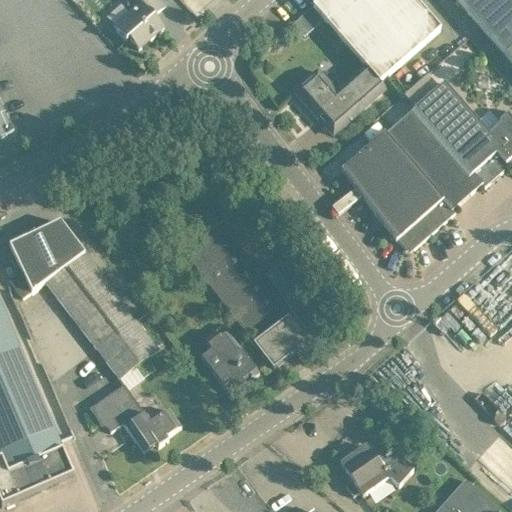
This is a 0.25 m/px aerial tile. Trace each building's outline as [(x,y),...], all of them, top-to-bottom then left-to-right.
[(162,6),(156,0),(127,0),(127,4),(127,7),(128,11),(130,14),(113,29),(126,44),(129,41),(139,52),(141,50),(148,50),(149,43),(164,30),(152,16),(162,6)] [(365,69),(378,85),(440,30),(413,0),(323,0),(313,9),(365,69)] [(511,0),(454,0),(511,65),(511,0)] [(384,92),(378,85),(365,69),(337,94),(318,73),(295,93),(319,121),(324,116),(329,123),(324,127),(333,137),(348,124),(345,121),(348,119),(351,122),(384,92)] [(511,114),(511,113),(499,124),(501,126),(489,137),(444,85),(400,124),(385,137),(357,160),(341,172),(396,244),(398,243),(405,252),(414,252),(455,216),(453,213),(482,187),(484,190),(509,169),(507,166),(511,160),(511,114)] [(0,139),(7,136),(10,128),(0,104),(0,139)] [(18,266),(20,271),(31,295),(85,256),(60,223),(9,248),(18,266)] [(221,225),(206,237),(183,254),(273,371),(311,342),(221,225)] [(95,349),(134,320),(85,256),(31,295),(32,296),(46,285),(95,349)] [(158,276),(143,286),(149,294),(163,284),(158,276)] [(0,460),(0,461),(0,460),(0,505),(1,509),(73,478),(0,308),(0,460)] [(158,353),(134,320),(95,349),(108,365),(119,381),(158,353)] [(202,361),(224,390),(231,386),(234,391),(234,396),(259,377),(230,338),(229,339),(221,328),(213,335),(213,336),(204,342),(212,353),(202,361)] [(138,442),(141,447),(142,447),(143,448),(144,449),(145,449),(146,449),(147,449),(149,448),(154,444),(158,450),(165,446),(163,443),(182,430),(169,412),(150,425),(124,387),(90,411),(101,428),(106,424),(113,434),(123,427),(135,444),(138,442)] [(345,488),(352,498),(359,494),(362,498),(388,482),(390,484),(391,483),(399,490),(413,473),(391,453),(377,464),(366,448),(340,466),(352,484),(345,488)] [(498,511),(465,482),(438,511),(498,511)]
